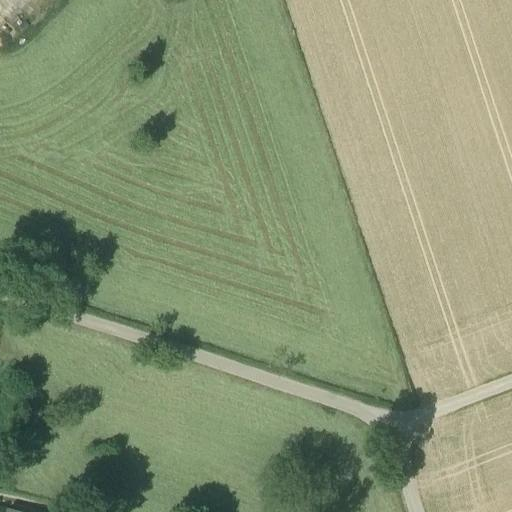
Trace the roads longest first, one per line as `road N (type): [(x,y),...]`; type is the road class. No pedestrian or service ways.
road 1 (track): [(0,294),(385,424)]
road 2 (track): [(511,382),(385,424)]
